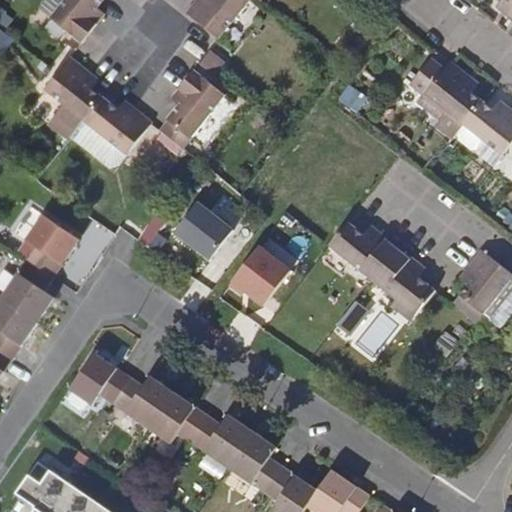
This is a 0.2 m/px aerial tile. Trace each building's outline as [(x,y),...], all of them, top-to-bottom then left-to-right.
[(69,0),(56,18),(85,41),(107,12),(100,6),(104,0),(69,0)] [(200,0),(191,12),(221,37),(249,0),(200,0)] [(511,14),(511,0),(504,0),(501,6),(511,14)] [(212,48),(202,61),(219,73),(229,61),(212,48)] [(101,79),(72,57),(48,89),(69,106),(86,119),(104,94),(95,87),(101,79)] [(481,84),(451,61),(427,92),(447,109),(466,123),(485,100),(476,92),(481,84)] [(183,103),(163,128),(186,147),(228,94),(196,68),(174,96),(183,103)] [(120,108),(104,94),(86,119),(130,153),(155,122),(127,99),(120,108)] [(496,109),(485,100),(466,123),(505,154),(511,145),(511,108),(503,101),(496,109)] [(80,126),(86,119),(69,106),(63,113),(80,126)] [(460,132),(466,123),(447,109),(441,116),(460,132)] [(74,134),(80,126),(63,113),(53,125),(70,139),(74,134)] [(80,126),(74,134),(118,169),(130,153),(86,119),(80,126)] [(211,167),(186,147),(175,160),(200,181),(211,167)] [(219,173),(211,167),(200,181),(208,187),(219,173)] [(200,201),(178,230),(214,258),(236,229),(200,201)] [(85,235),(51,212),(31,240),(41,246),(0,305),(0,325),(1,326),(0,328),(0,381),(59,296),(49,289),(85,235)] [(350,219),(332,243),(331,244),(375,279),(400,247),(388,238),(390,236),(375,224),(368,233),(350,219)] [(162,229),(151,221),(139,236),(149,244),(162,229)] [(292,269),(262,246),(232,285),(244,294),(248,288),(266,303),(292,269)] [(412,257),(400,247),(375,279),(401,298),(418,312),(437,288),(423,276),(429,268),(414,255),(412,257)] [(471,282),(461,294),(484,313),(511,277),(511,270),(484,249),(464,276),(471,282)] [(511,315),(511,277),(484,313),(503,328),(511,315)] [(413,320),(418,312),(401,298),(395,306),(413,320)] [(359,299),(340,324),(352,333),(371,309),(359,299)] [(458,344),(446,334),(434,349),(446,360),(458,344)] [(100,354),(76,388),(97,403),(104,393),(176,442),(183,432),(284,499),(277,511),(278,511),(307,511),(312,505),(322,511),(362,511),(374,496),(336,470),(323,489),(274,456),(280,446),(233,414),(226,424),(155,375),(147,385),(100,354)] [(51,473),(38,464),(34,470),(47,478),(51,473)] [(47,478),(34,470),(16,496),(35,509),(33,511),(109,511),(51,473),(47,478)]
